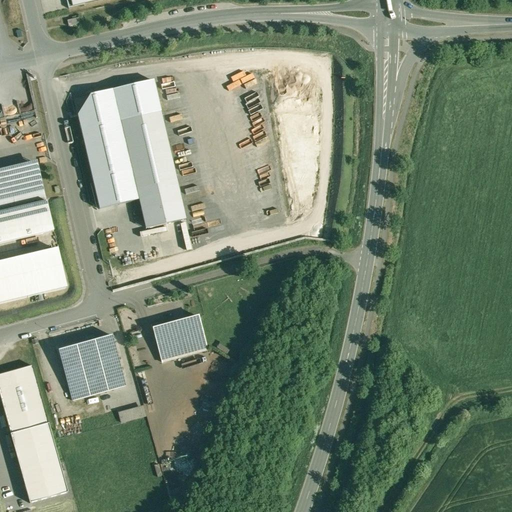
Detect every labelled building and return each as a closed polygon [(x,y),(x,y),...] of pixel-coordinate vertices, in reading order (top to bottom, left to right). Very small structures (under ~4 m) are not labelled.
[(68,0),(70,9),(107,0),(68,0)] [(161,113),(121,122),(145,229),(186,220),(161,113)] [(37,162),(0,170),(0,244),(53,232),(37,162)] [(58,249),(0,262),(0,303),(67,288),(58,249)] [(198,317),(153,329),(162,363),(207,351),(198,317)] [(112,336),(58,351),(72,401),(126,386),(112,336)] [(0,375),(0,397),(30,503),(67,493),(31,367),(0,375)] [(121,424),(146,416),(142,406),(117,413),(121,424)]
